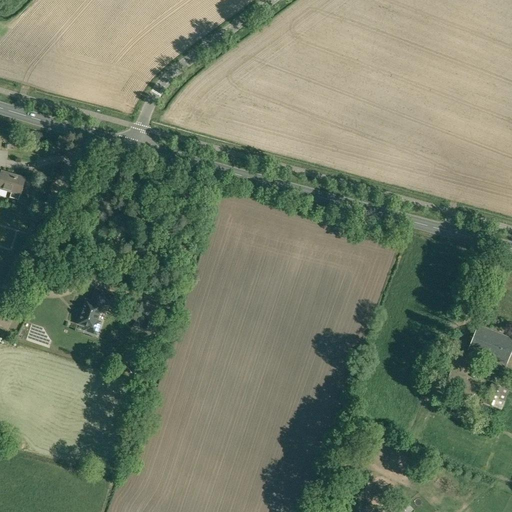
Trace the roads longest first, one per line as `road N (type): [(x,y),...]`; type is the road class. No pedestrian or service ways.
road 1 (secondary): [(511,252),(134,147)]
road 2 (unclassified): [(134,147),(163,86),(277,0)]
road 3 (unclassified): [(0,309),(92,134)]
